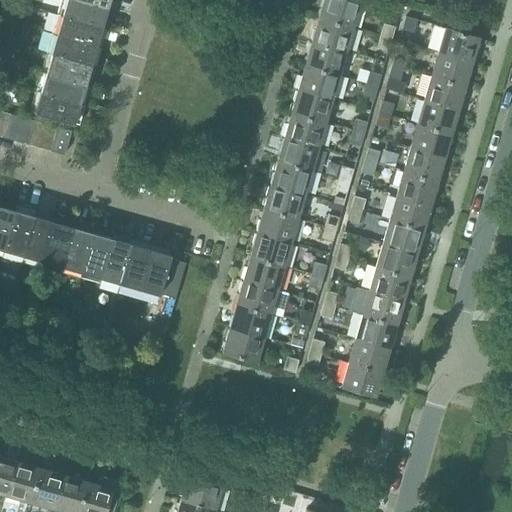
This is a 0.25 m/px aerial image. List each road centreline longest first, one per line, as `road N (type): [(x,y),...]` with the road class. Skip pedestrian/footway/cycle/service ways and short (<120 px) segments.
road 1 (residential): [(449,360),(511,143)]
road 2 (residential): [(98,192),(154,0)]
road 3 (residential): [(405,511),(449,360)]
road 4 (residential): [(236,228),(98,192)]
